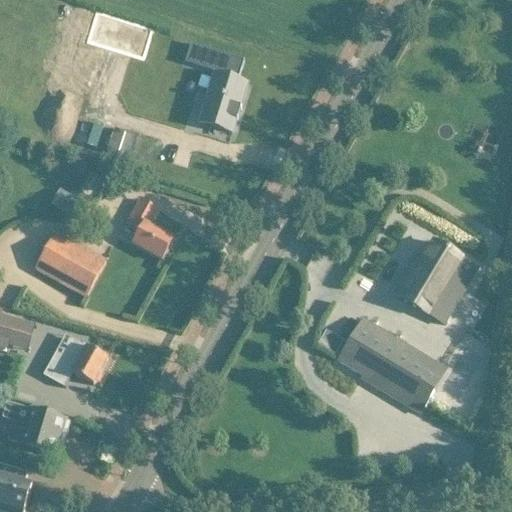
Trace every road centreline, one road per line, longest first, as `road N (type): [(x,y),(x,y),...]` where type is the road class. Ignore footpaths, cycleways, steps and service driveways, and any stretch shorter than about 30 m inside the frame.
road 1 (tertiary): [(132,496),(409,0)]
road 2 (unclassified): [(344,511),(511,494)]
